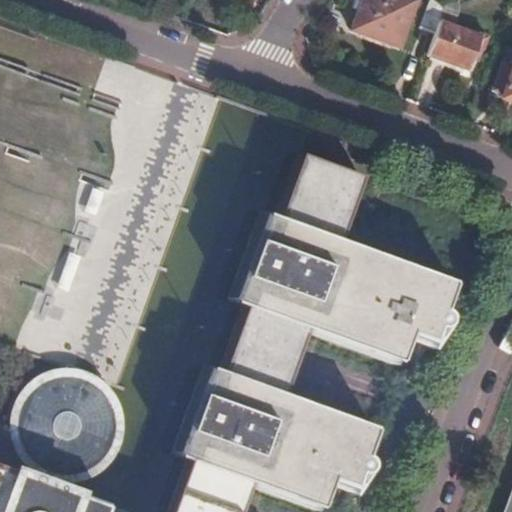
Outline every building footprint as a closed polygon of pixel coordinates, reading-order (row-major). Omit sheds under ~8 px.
[(359,0),(348,30),(395,48),(413,0),(359,0)] [(442,7),(443,5),(434,0),(428,0),(419,26),(433,31),(436,22),(442,7)] [(457,12),(442,7),(436,22),(451,27),(457,12)] [(451,27),(436,22),(433,31),(425,54),(463,68),(469,52),(474,54),(477,47),(471,45),(475,36),(451,27)] [(501,61),(492,84),(501,88),(499,93),(498,97),(511,102),(511,60),(510,65),(501,61)] [(501,88),(492,84),(490,89),(499,93),(501,88)] [(358,172),(297,150),(274,212),(260,207),(227,299),(241,304),(218,366),(205,362),(172,453),(186,458),(166,511),(236,511),(247,480),(306,501),(318,472),(337,478),(356,462),(357,460),(358,457),(359,454),(357,451),(356,450),(366,422),(280,389),(302,327),(386,358),(399,325),(423,333),(441,320),(443,317),(444,312),(444,308),(441,305),(439,304),(449,276),(335,234),(358,172)] [(85,181),(76,208),(94,214),(103,188),(85,181)] [(67,290),(78,254),(66,251),(55,287),(67,290)] [(90,380),(84,377),(79,376),(73,375),(66,374),(57,375),(49,377),(43,380),(37,383),(32,388),(26,394),(22,401),(20,406),(17,413),(17,420),(17,427),(18,438),(20,443),(23,448),(27,454),(32,459),(38,464),(46,468),(58,471),(70,472),(77,470),(84,468),(90,465),(96,461),(102,455),(108,446),(111,438),(113,430),(114,423),(114,414),(112,407),(110,401),(103,392),(98,386),(90,380)] [(100,511),(105,499),(0,461),(0,511),(100,511)]
